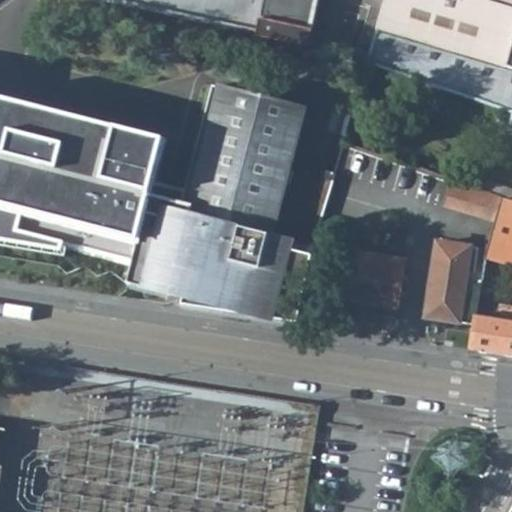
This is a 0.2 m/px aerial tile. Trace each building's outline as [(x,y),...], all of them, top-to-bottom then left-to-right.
[(115,0),(256,30),(255,36),(306,48),(316,0),(115,0)] [(511,0),(384,0),(376,28),(511,68),(511,0)] [(135,73),(133,81),(153,88),(155,76),(154,76),(135,73)] [(153,88),(153,89),(175,93),(178,81),(155,76),(153,88)] [(133,261),(127,285),(167,295),(165,304),(297,325),(305,287),(320,218),(328,193),(282,182),(287,162),(300,109),(212,86),(181,207),(145,198),(133,261)] [(0,245),(61,256),(64,244),(133,261),(145,198),(158,141),(0,101),(0,245)] [(334,173),(287,162),(282,182),(328,193),(334,173)] [(511,187),(472,174),(468,185),(481,190),(502,198),(511,200),(511,187)] [(501,201),(450,185),(444,204),(496,220),(501,201)] [(474,324),(470,349),(511,355),(511,200),(502,198),(501,201),(496,220),(492,232),(489,243),(484,259),(511,266),(511,274),(510,281),(511,281),(511,320),(510,321),(498,319),(500,305),(477,301),(474,324)] [(474,324),(477,301),(482,274),(474,272),(478,248),(436,242),(425,317),(474,324)] [(397,309),(404,259),(335,250),(328,299),(397,309)] [(511,320),(511,307),(500,305),(498,319),(510,321),(511,320)]
